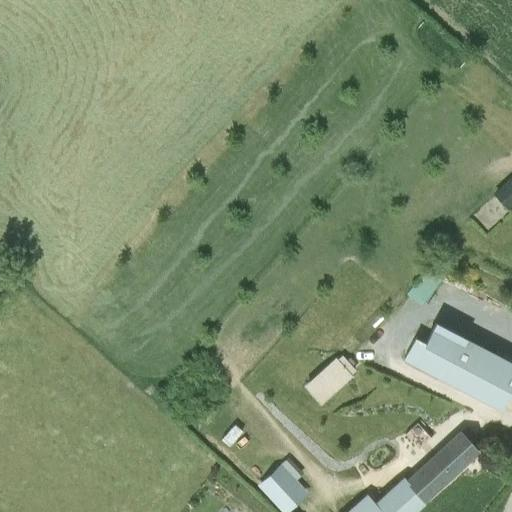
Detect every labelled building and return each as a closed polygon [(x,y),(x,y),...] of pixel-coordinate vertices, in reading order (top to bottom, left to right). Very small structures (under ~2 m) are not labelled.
[(430,323),(448,332),(463,305),(444,295),(430,323)] [(511,446),(511,388),(448,354),(435,378),(429,375),(417,396),(511,446)] [(352,396),(318,427),(336,446),(370,416),(352,396)] [(472,511),(496,491),(477,470),(429,511),(472,511)] [(306,511),(297,502),(286,511),(306,511)]
